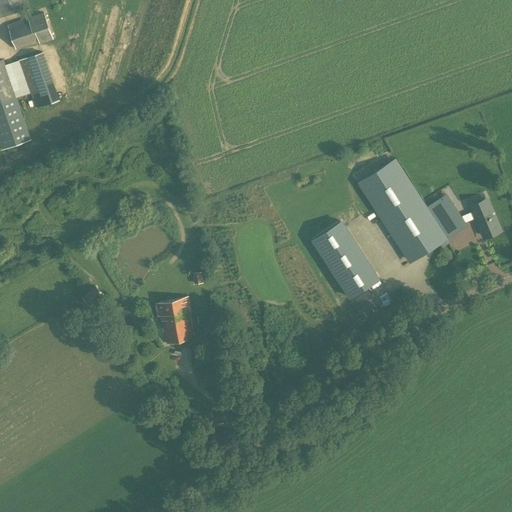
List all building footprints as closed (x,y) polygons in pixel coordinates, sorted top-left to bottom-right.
[(0,0),(0,18),(24,10),(20,0),(0,0)] [(16,51),(43,42),(53,39),(44,13),(7,26),(16,51)] [(0,104),(16,98),(3,60),(0,60),(0,104)] [(444,236),(394,160),(359,183),(409,259),(439,240),(442,245),(447,242),(444,237),(444,236)] [(484,197),(470,203),(482,233),(497,226),(484,197)] [(473,219),(465,221),(467,228),(451,233),(456,249),(481,241),(473,219)] [(312,238),(351,297),(378,279),(340,220),(312,238)] [(203,283),(202,271),(193,272),(193,283),(203,283)] [(356,312),(374,300),(368,291),(351,302),(356,312)] [(187,314),(190,313),(187,297),(156,303),(158,316),(161,316),(167,343),(192,338),(187,314)] [(113,316),(114,303),(103,301),(101,315),(113,316)] [(207,436),(229,426),(222,412),(213,416),(210,411),(199,417),(207,436)]
